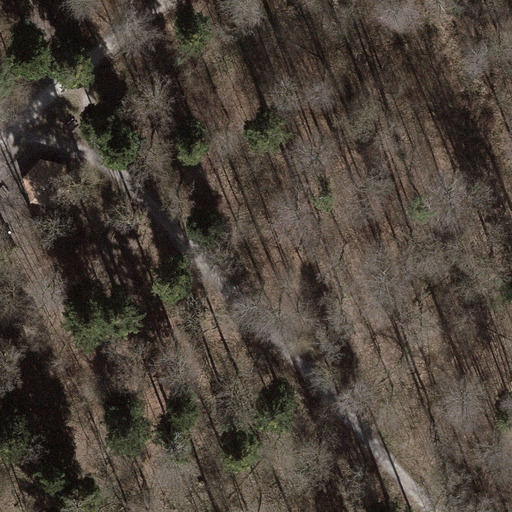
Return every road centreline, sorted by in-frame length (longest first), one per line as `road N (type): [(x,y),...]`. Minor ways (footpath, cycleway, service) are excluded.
road 1 (track): [(70,80),(117,171),(261,308),(438,511)]
road 2 (track): [(14,128),(167,0)]
